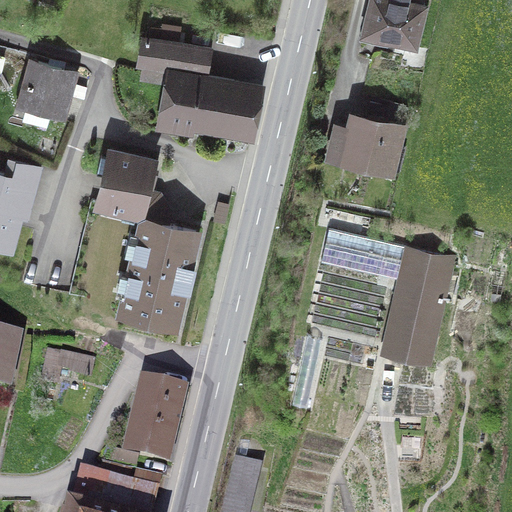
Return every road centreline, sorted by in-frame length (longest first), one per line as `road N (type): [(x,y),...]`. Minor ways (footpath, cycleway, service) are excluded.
road 1 (residential): [(267,179),(108,125),(86,132),(76,140),(45,265)]
road 2 (residential): [(216,389),(132,351),(92,458),(68,479),(31,493),(0,490)]
road 3 (secondary): [(216,389),(267,179)]
road 4 (secondary): [(267,179),(310,0)]
road 5 (track): [(397,511),(388,377)]
road 6 (secondary): [(188,511),(216,389)]
